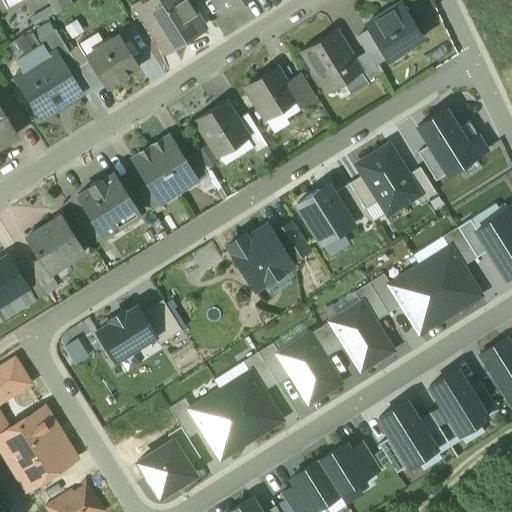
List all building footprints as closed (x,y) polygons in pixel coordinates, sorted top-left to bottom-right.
[(156,20),(146,3),(147,2),(146,0),(140,0),(135,3),(148,25),(156,20)] [(150,0),(147,2),(146,3),(156,20),(169,41),(172,45),(203,27),(186,0),(150,0)] [(244,0),(215,0),(216,1),(223,13),(244,0)] [(156,20),(148,25),(135,3),(131,6),(157,48),(169,41),(156,20)] [(400,3),(364,26),(367,30),(379,49),(382,54),(383,56),(406,41),(409,45),(421,38),(400,3)] [(36,39),(47,55),(54,51),(58,58),(68,52),(53,28),(36,39)] [(334,29),(300,51),(316,77),(320,74),(328,86),(340,79),(343,83),(359,73),(361,72),(353,58),(334,29)] [(379,49),(367,30),(356,37),(365,51),(368,56),(379,49)] [(139,66),(119,34),(85,55),(88,61),(103,84),(105,88),(139,66)] [(406,41),(383,56),(390,66),(425,43),(421,38),(409,45),(406,41)] [(368,56),(371,62),(382,54),(379,49),(368,56)] [(47,55),(15,75),(40,115),(66,99),(68,101),(80,94),(62,63),(58,58),(54,51),(47,55)] [(365,51),(353,58),(361,72),(359,73),(367,85),(381,76),(371,62),(368,56),(365,51)] [(72,57),(68,52),(58,58),(62,63),(72,57)] [(88,61),(78,67),(93,90),(103,84),(88,61)] [(276,68),(245,87),(264,118),(293,100),(295,99),(286,84),(276,68)] [(367,85),(359,73),(343,83),(339,85),(350,102),(370,90),(367,85)] [(301,75),(286,84),(295,99),(293,100),(298,109),(316,98),(301,75)] [(237,119),(225,100),(194,119),(217,157),(247,138),(244,132),(245,132),(237,119)] [(0,107),(0,144),(17,134),(0,107)] [(476,133),(465,140),(456,126),(444,108),(417,125),(429,143),(447,173),(474,155),(486,148),(476,133)] [(261,136),(247,113),(237,119),(245,132),(244,132),(247,138),(250,143),(261,136)] [(465,140),(476,133),(468,119),(456,126),(465,140)] [(168,135),(131,157),(146,181),(148,181),(158,197),(192,176),(182,160),(183,159),(175,148),(168,135)] [(183,159),(193,153),(185,142),(175,148),(183,159)] [(435,180),(447,173),(429,143),(417,151),(435,180)] [(388,144),(357,164),(363,173),(378,198),(387,212),(419,193),(406,173),(388,144)] [(193,153),(183,159),(182,160),(192,176),(196,182),(207,175),(193,153)] [(419,193),(423,199),(435,191),(419,165),(406,173),(419,193)] [(363,173),(349,182),(364,207),(378,198),(363,173)] [(111,174),(100,181),(99,179),(87,186),(88,188),(77,195),(103,236),(138,215),(111,174)] [(158,197),(148,181),(146,181),(137,188),(151,210),(162,204),(158,197)] [(364,207),(349,182),(334,192),(352,223),(368,213),(364,207)] [(327,183),(296,203),(320,243),(352,223),(334,192),(327,183)] [(511,206),(501,213),(511,230),(511,206)] [(488,249),(506,276),(511,271),(511,230),(501,213),(476,230),(488,249)] [(61,217),(25,239),(38,260),(44,270),(47,269),(49,273),(83,252),(61,217)] [(457,227),(476,256),(488,249),(476,230),(470,219),(457,227)] [(271,233),(290,262),(311,250),(292,220),(271,233)] [(271,233),(267,226),(245,239),(243,235),(227,245),(254,288),(291,265),(290,262),(271,233)] [(442,237),(448,247),(449,246),(462,266),(476,256),(457,227),(442,237)] [(419,265),(450,314),(480,294),(462,266),(449,246),(448,247),(419,265)] [(109,251),(101,256),(107,266),(115,261),(109,251)] [(9,256),(0,261),(0,304),(27,288),(28,287),(18,271),(9,256)] [(44,270),(38,260),(28,265),(46,293),(57,286),(49,273),(47,269),(44,270)] [(46,293),(28,265),(18,271),(28,287),(27,288),(35,300),(46,293)] [(419,265),(390,283),(389,284),(401,304),(419,333),(450,314),(419,265)] [(388,312),(401,304),(389,284),(390,283),(384,273),(369,282),(388,312)] [(374,321),(388,312),(369,282),(354,291),(360,301),(362,300),(374,321)] [(154,335),(153,336),(158,344),(181,330),(163,299),(140,313),(154,335)] [(330,321),(344,344),(360,370),(393,349),(374,321),(362,300),(360,301),(330,321)] [(111,322),(97,330),(115,359),(153,336),(154,335),(140,313),(136,306),(124,313),(123,310),(109,318),(111,322)] [(319,327),(334,350),(344,344),(330,321),(319,327)] [(310,334),(324,356),(334,350),(319,327),(310,334)] [(278,352),(277,353),(290,374),(308,402),(341,383),(324,356),(310,334),(278,352)] [(509,401),(511,398),(511,346),(507,338),(480,354),(509,401)] [(272,342),(257,351),(277,382),(290,374),(277,353),(278,352),(272,342)] [(277,382),(257,351),(243,361),(249,371),(250,370),(263,390),(277,382)] [(13,359),(0,367),(0,447),(5,456),(10,453),(20,470),(26,466),(36,482),(76,458),(44,406),(8,429),(0,416),(0,400),(28,383),(13,359)] [(456,369),(429,386),(441,405),(458,434),(486,416),(468,388),(456,369)] [(219,390),(250,439),(281,420),(263,390),(250,370),(249,371),(219,390)] [(481,381),(468,388),(486,416),(498,409),(481,381)] [(202,428),(221,458),(250,439),(219,390),(191,408),(190,409),(202,428)] [(188,437),(202,428),(190,409),(191,408),(184,398),(169,407),(181,426),(188,437)] [(406,401),(378,418),(390,437),(408,465),(435,448),(417,420),(406,401)] [(441,405),(429,413),(446,441),(458,434),(441,405)] [(429,413),(417,420),(435,448),(446,441),(429,413)] [(172,439),(187,464),(199,456),(188,437),(181,426),(167,435),(171,440),(172,439)] [(390,437),(379,444),(396,472),(408,465),(390,437)] [(137,461),(158,495),(194,474),(187,464),(172,439),(171,440),(137,461)] [(350,450),(366,476),(379,468),(363,443),(350,450)] [(366,476),(350,450),(346,444),(318,461),(338,493),(366,476)] [(295,484),(311,510),(338,493),(318,461),(291,478),(295,484)] [(48,511),(102,511),(105,510),(86,479),(43,505),(48,511)] [(307,511),(311,510),(295,484),(281,492),(293,511),(307,511)] [(264,511),(254,494),(225,511),(264,511)]
